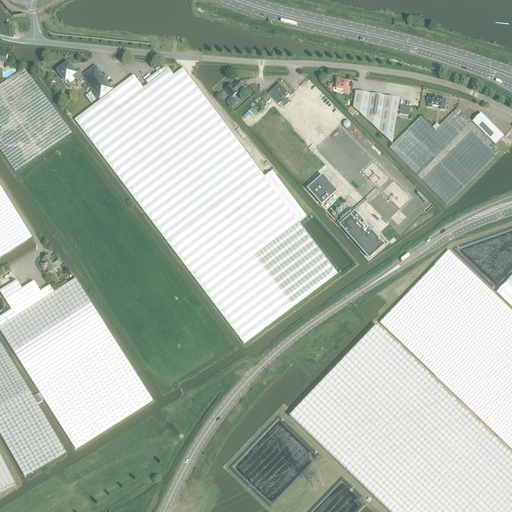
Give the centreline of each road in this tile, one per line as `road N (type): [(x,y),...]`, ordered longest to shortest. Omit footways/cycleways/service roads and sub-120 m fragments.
road 1 (unclassified): [(511,112),(408,75),(193,59)]
road 2 (primary): [(163,511),(200,441),(240,388),(317,320),(381,279)]
road 3 (secondary): [(226,0),(441,58),(511,87)]
road 4 (secondary): [(511,71),(249,0)]
road 5 (unclassified): [(34,42),(193,59)]
road 6 (primary): [(511,199),(438,235),(381,279)]
road 7 (primary): [(381,279),(511,212)]
